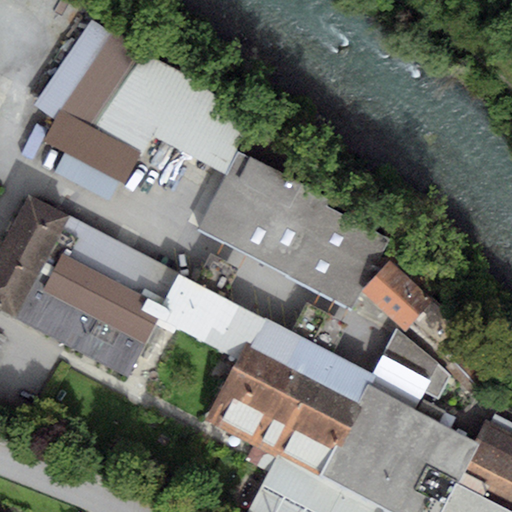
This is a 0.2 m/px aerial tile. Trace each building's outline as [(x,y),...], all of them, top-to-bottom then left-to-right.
[(32,107),(54,122),(111,35),(89,21),(32,107)] [(255,113),(111,35),(54,122),(42,138),(66,151),(122,182),(154,135),(224,172),(236,149),(255,113)] [(237,181),(250,156),(236,149),(224,172),(196,228),(210,235),(223,242),(251,187),(237,181)] [(122,182),(66,151),(55,171),(111,202),(122,182)] [(328,196),(250,156),(237,181),(251,187),(223,242),(351,307),(386,237),(323,205),(328,196)] [(72,218),(29,195),(0,249),(0,310),(18,320),(72,218)] [(158,320),(181,275),(72,218),(18,320),(127,377),(158,320)] [(391,261),(362,291),(404,332),(411,325),(445,358),(473,330),(438,296),(433,301),(391,261)] [(181,275),(158,320),(238,361),(261,316),(181,275)] [(261,316),(238,361),(208,418),(254,441),(322,476),(369,384),(375,373),(261,316)] [(450,377),(395,330),(375,373),(369,384),(416,408),(426,392),(438,398),(450,377)] [(470,346),(447,366),(474,398),(499,381),(470,346)] [(440,511),(455,482),(476,439),(416,408),(369,384),(322,476),(392,511),(440,511)] [(511,432),(486,420),(476,439),(455,482),(511,510),(511,432)] [(392,511),(322,476),(254,441),(244,460),(269,472),(248,511),(392,511)] [(511,511),(511,510),(455,482),(440,511),(511,511)]
